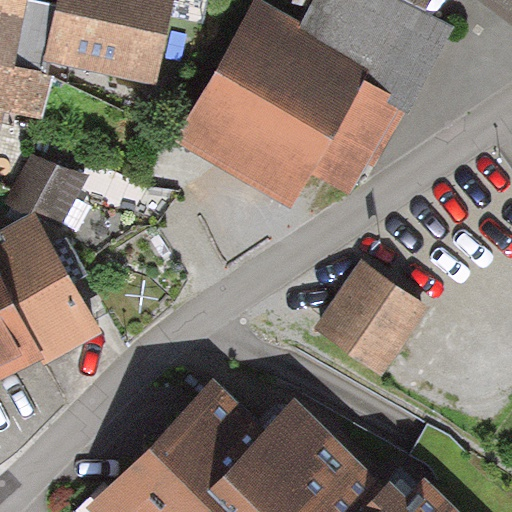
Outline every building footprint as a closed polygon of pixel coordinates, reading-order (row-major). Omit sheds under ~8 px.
[(19,70),(35,2),(26,0),(0,0),(0,146),(8,113),(45,121),(56,79),(19,70)] [(59,0),(52,36),(46,65),(157,87),(174,0),(59,0)] [(313,0),(300,26),(254,2),(176,145),(292,208),(311,173),(350,194),(368,163),(373,166),(404,110),(408,112),(452,30),(423,15),(394,0),(313,0)] [(511,0),(394,0),(423,15),(435,0),(476,0),(511,26),(511,0)] [(90,178),(32,155),(4,205),(30,215),(38,218),(62,229),(90,178)] [(0,385),(45,362),(48,367),(103,338),(58,253),(38,218),(30,215),(0,230),(0,385)] [(424,308),(361,266),(319,329),(382,371),(424,308)] [(457,511),(425,480),(418,486),(403,472),(399,477),(388,490),(287,393),(270,410),(260,421),(221,384),(90,511),(457,511)]
